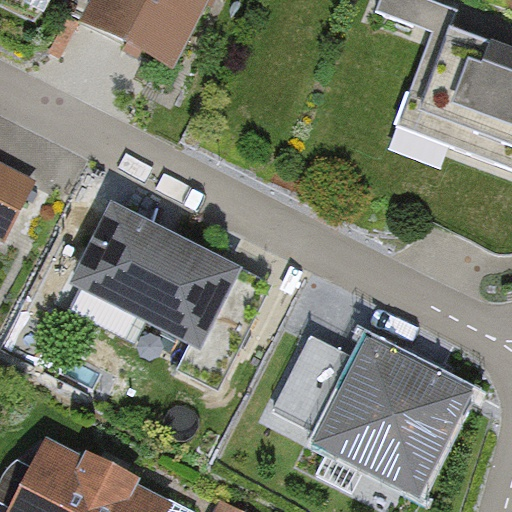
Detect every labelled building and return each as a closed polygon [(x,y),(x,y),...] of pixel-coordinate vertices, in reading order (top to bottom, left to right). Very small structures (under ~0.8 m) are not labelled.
[(221,0),(111,0),(90,45),(179,87),(221,0)] [(511,186),(511,30),(453,10),(404,147),(511,186)] [(251,288),(119,226),(80,310),(212,372),(251,288)] [(435,511),(484,418),(375,362),(325,460),(426,511),(435,511)] [(174,511),(48,452),(19,511),(174,511)]
